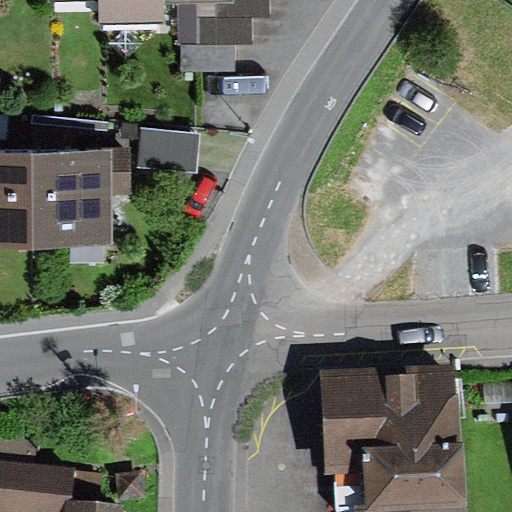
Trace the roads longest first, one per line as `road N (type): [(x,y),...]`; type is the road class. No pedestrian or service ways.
road 1 (residential): [(383,0),(276,183),(210,348)]
road 2 (residential): [(210,348),(295,336),(511,330)]
road 3 (residential): [(0,366),(210,348)]
road 4 (residential): [(210,348),(203,511)]
